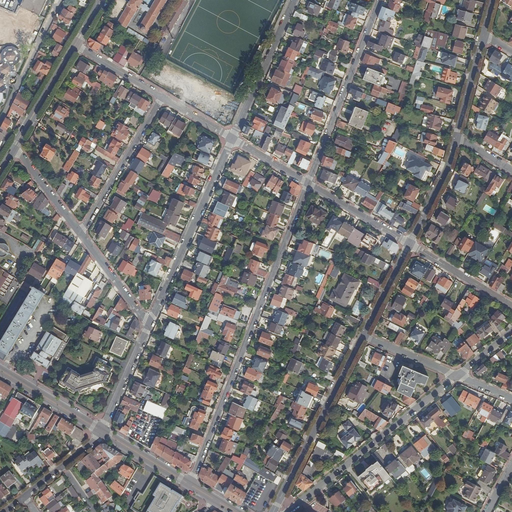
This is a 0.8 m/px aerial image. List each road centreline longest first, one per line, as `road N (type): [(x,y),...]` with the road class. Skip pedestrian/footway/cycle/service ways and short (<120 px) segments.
road 1 (residential): [(190,485),(308,184)]
road 2 (residential): [(457,376),(286,511)]
road 3 (residential): [(232,139),(149,325)]
road 4 (residential): [(380,0),(308,184)]
road 5 (residential): [(363,336),(273,511)]
road 6 (residential): [(80,232),(162,96)]
road 7 (residential): [(294,0),(232,139)]
road 8 (residential): [(0,123),(57,0)]
